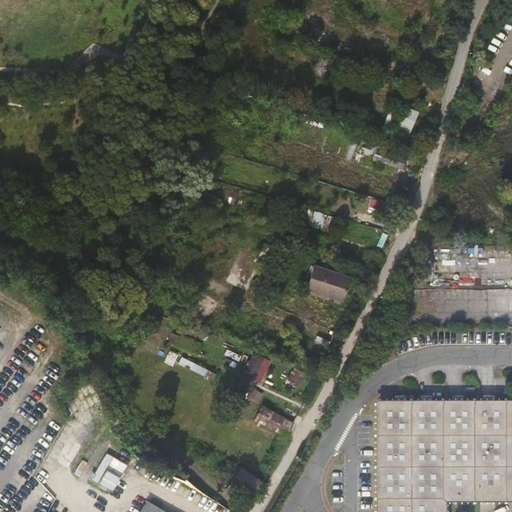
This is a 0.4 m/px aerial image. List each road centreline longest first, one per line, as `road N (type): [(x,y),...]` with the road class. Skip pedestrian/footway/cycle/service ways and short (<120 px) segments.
road 1 (unclassified): [(480,0),(411,223),(253,511)]
road 2 (unclassified): [(306,488),(345,413),(375,381),(432,358),(511,357)]
road 3 (unknown): [(203,511),(138,483),(107,496),(91,493),(41,461)]
